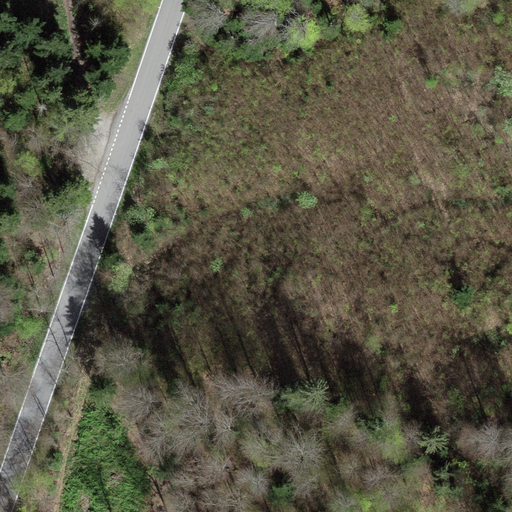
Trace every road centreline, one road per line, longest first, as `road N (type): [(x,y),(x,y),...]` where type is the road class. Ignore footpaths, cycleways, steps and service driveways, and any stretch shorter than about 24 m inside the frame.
road 1 (tertiary): [(0,511),(172,0)]
road 2 (track): [(73,292),(100,297),(112,314),(84,385),(61,511)]
road 3 (track): [(108,180),(73,0)]
